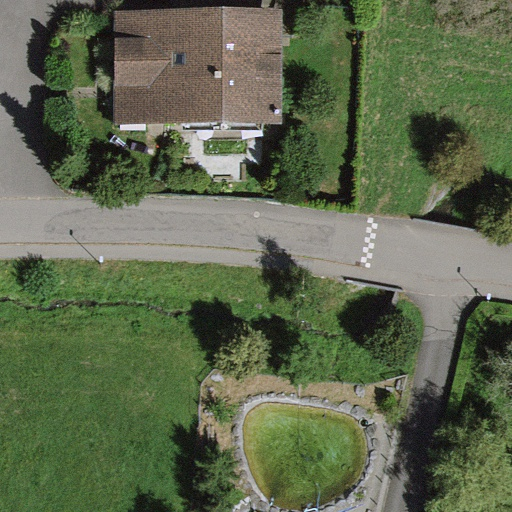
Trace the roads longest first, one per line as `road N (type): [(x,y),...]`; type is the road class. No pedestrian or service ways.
road 1 (residential): [(457,256),(229,227),(0,221)]
road 2 (residential): [(402,511),(457,256)]
